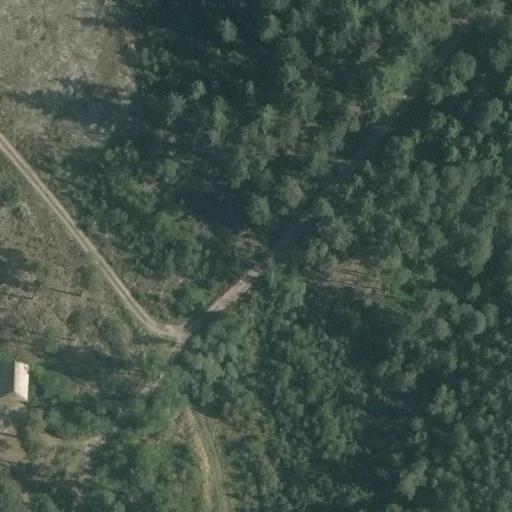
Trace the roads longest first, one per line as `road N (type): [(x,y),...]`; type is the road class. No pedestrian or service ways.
road 1 (track): [(76,511),(91,448),(160,378),(178,336),(285,238),(489,0)]
road 2 (track): [(222,511),(213,436),(156,334),(0,136)]
road 3 (track): [(18,155),(153,0)]
